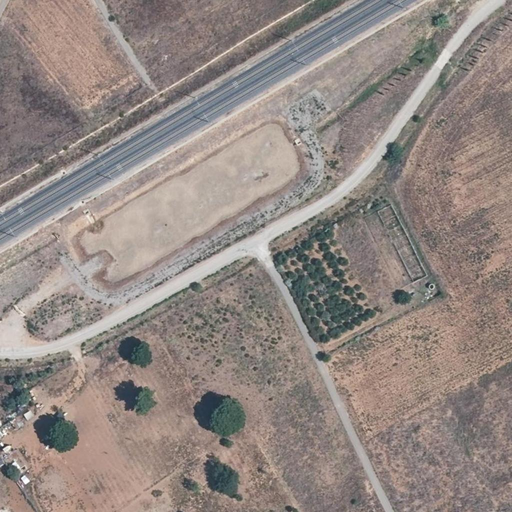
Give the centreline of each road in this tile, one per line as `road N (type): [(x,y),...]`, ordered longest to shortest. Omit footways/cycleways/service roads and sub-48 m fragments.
road 1 (track): [(499,0),(466,24),(356,184),(57,347),(0,355)]
road 2 (track): [(0,355),(20,311),(75,273),(86,289),(117,299),(301,192),(319,161),(299,116),(320,102)]
road 3 (track): [(389,511),(257,241)]
